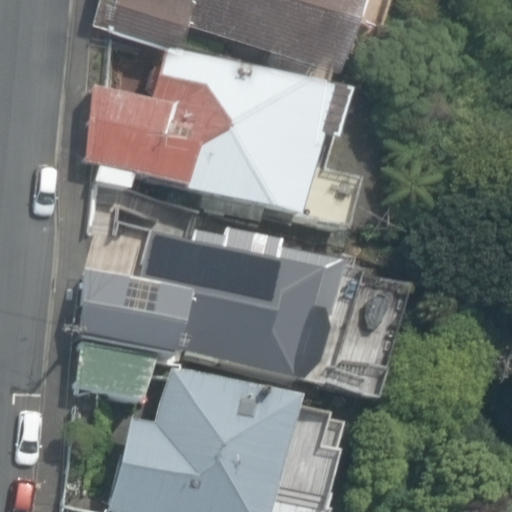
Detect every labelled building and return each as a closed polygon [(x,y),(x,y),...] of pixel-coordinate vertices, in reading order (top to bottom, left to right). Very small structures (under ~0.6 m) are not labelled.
[(169,0),(94,0),(93,8),(162,28),(169,0)] [(363,0),(197,0),(193,18),(350,56),(363,0)] [(330,91),(161,47),(148,100),(103,88),(83,163),(297,218),(330,91)] [(343,284),(150,236),(138,283),(90,272),(75,334),(314,394),(343,284)] [(143,363),(88,349),(78,387),(134,401),(143,363)] [(264,511),(291,402),(159,371),(147,423),(124,418),(103,507),(124,511),(264,511)]
